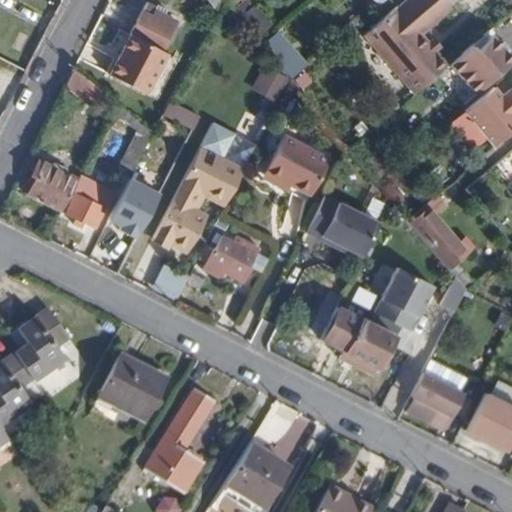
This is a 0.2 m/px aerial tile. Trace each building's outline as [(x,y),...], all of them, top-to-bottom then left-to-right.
[(242,2),(240,0),(229,0),(225,4),(230,12),(242,2)] [(402,0),(363,33),(413,94),(448,64),(451,62),(424,28),(449,6),(444,0),(402,0)] [(151,10),(152,8),(144,4),(128,35),(114,61),(108,73),(145,92),(166,54),(159,50),(174,22),(163,15),(151,10)] [(155,4),(152,8),(151,10),(163,15),(165,9),(155,4)] [(494,25),(470,45),(474,52),(465,62),(485,84),(486,85),(511,61),(511,58),(492,37),(498,30),(494,25)] [(474,52),(470,45),(451,62),(448,64),(474,94),(485,84),(465,62),(474,52)] [(276,60),(290,76),(306,62),(293,46),(276,60)] [(263,63),(250,86),(275,99),(288,76),(263,63)] [(116,102),(72,66),(64,82),(108,118),(116,102)] [(492,87),(464,111),(493,146),(511,129),(511,87),(500,97),(492,87)] [(119,166),(132,172),(153,131),(123,107),(117,120),(136,130),(119,166)] [(283,138),(262,178),(289,191),(309,201),(329,162),(283,138)] [(202,139),(151,240),(166,247),(168,244),(186,253),(206,217),(192,209),(200,194),(216,202),(239,158),(202,139)] [(239,158),(216,202),(224,206),(247,162),(239,158)] [(23,192),(61,210),(75,181),(66,177),(67,171),(64,167),(56,162),(51,161),(48,164),(47,166),(37,163),(23,192)] [(75,181),(61,210),(76,217),(73,224),(80,227),(82,222),(93,226),(110,192),(79,176),(75,181)] [(289,191),(262,178),(259,182),(286,196),(289,191)] [(436,195),(406,221),(463,289),(470,283),(456,265),(466,256),(434,214),(437,210),(440,213),(446,207),(436,195)] [(380,222),(338,201),(319,236),(361,258),(380,222)] [(122,207),(112,227),(122,232),(120,240),(129,245),(133,238),(143,243),(153,223),(122,207)] [(45,214),(37,230),(45,234),(53,218),(45,214)] [(212,248),(203,266),(201,270),(221,281),(224,274),(244,284),(253,269),(252,265),(260,249),(237,236),(233,241),(222,235),(214,248),(212,248)] [(204,244),(196,262),(203,266),(212,248),(204,244)] [(159,266),(151,290),(176,298),(184,274),(159,266)] [(396,267),(372,313),(407,331),(431,285),(396,267)] [(511,273),(500,282),(511,298),(511,273)] [(21,342),(8,351),(29,380),(60,357),(51,344),(63,335),(43,306),(12,328),(21,342)] [(388,333),(337,307),(320,339),(336,347),(368,363),(371,365),(388,333)] [(336,347),(332,355),(363,371),(368,363),(336,347)] [(0,422),(26,404),(17,388),(29,380),(8,351),(0,357),(0,422)] [(115,355),(93,396),(138,420),(160,378),(115,355)] [(422,374),(409,398),(414,400),(407,415),(445,434),(464,395),(422,374)] [(191,390),(142,470),(180,493),(199,461),(180,449),(209,401),(191,390)] [(511,408),(485,394),(466,432),(504,450),(511,434),(511,408)] [(249,442),(224,482),(265,508),(289,468),(249,442)] [(330,483),(326,489),(342,498),(345,491),(330,483)] [(342,498),(326,489),(314,511),(370,511),(373,507),(345,491),(342,498)] [(461,511),(463,510),(448,503),(443,511),(461,511)]
